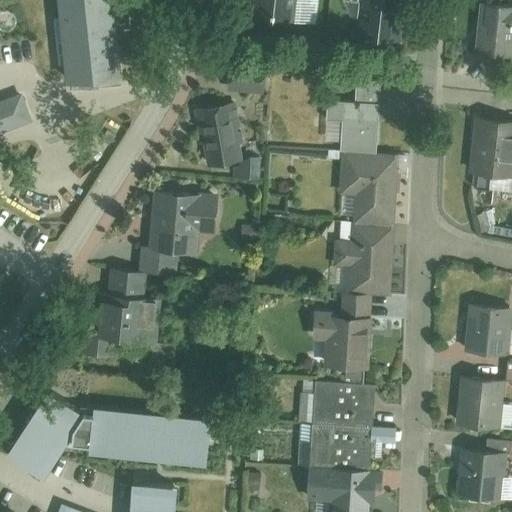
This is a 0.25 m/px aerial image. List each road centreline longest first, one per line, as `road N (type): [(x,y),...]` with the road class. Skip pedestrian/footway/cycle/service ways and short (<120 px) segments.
road 1 (residential): [(0,352),(158,106),(197,0)]
road 2 (residential): [(419,242),(412,511)]
road 3 (residential): [(431,0),(419,242)]
